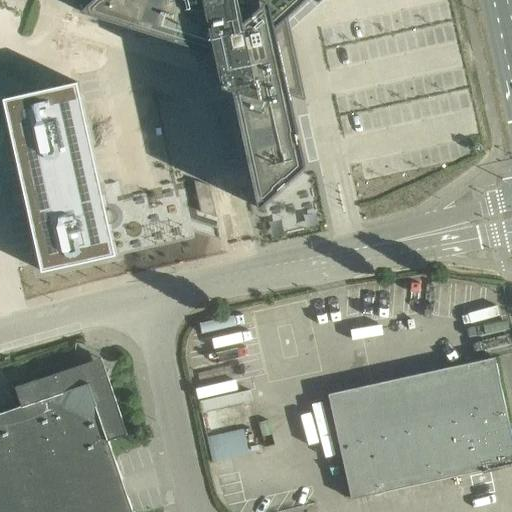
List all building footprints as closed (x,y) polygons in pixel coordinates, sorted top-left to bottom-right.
[(91,0),(80,11),(215,53),(222,86),(232,89),(258,207),(293,175),(304,165),(285,74),(294,77),(285,37),(278,44),(274,27),(304,0),(242,0),(243,0),(239,1),(238,0),(91,0)] [(77,82),(3,98),(41,271),(115,254),(109,224),(110,224),(111,224),(112,223),(113,223),(114,222),(114,221),(115,221),(115,220),(116,220),(116,219),(116,218),(116,217),(116,216),(116,215),(116,214),(116,213),(115,213),(115,212),(114,212),(114,211),(113,210),(112,210),(111,209),(110,209),(109,209),(108,209),(107,209),(106,209),(105,210),(77,82)] [(201,212),(217,217),(210,185),(194,180),(201,212)] [(109,369),(105,367),(101,357),(91,361),(79,355),(73,367),(15,387),(21,406),(0,412),(0,511),(135,511),(135,510),(134,509),(133,509),(132,509),(108,440),(127,434),(107,373),(109,369)] [(511,462),(511,437),(494,357),(328,394),(351,498),(511,462)] [(213,433),(216,458),(252,454),(249,429),(213,433)]
